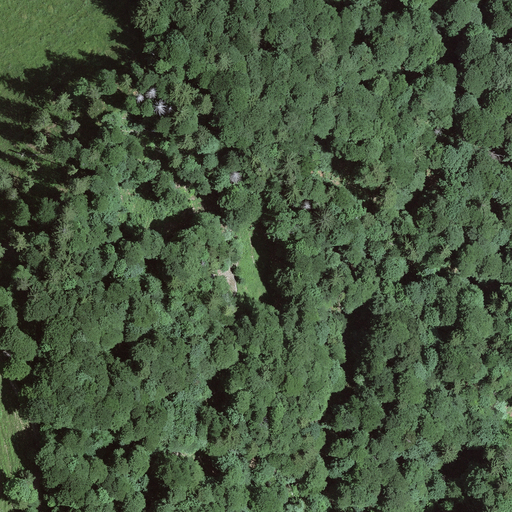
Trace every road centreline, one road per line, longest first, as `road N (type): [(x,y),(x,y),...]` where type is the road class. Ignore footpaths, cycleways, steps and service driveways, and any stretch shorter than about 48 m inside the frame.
road 1 (track): [(412,260),(442,225),(461,172),(511,106)]
road 2 (track): [(0,362),(26,402),(46,511)]
